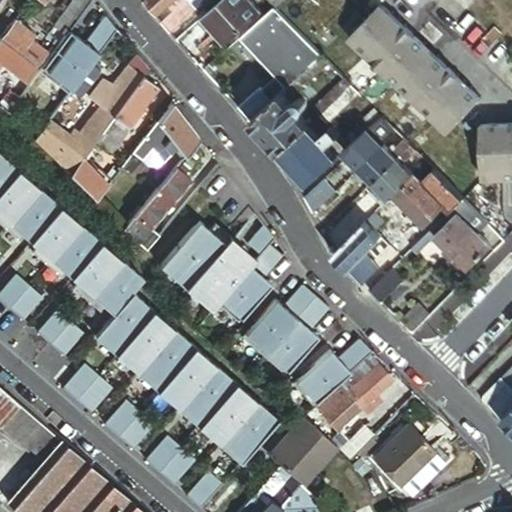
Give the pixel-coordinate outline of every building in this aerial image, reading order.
[(72,0),(55,23),(64,29),(67,32),(69,28),(90,0),(72,0)] [(148,0),(145,3),(157,17),(169,7),(176,0),(148,0)] [(187,2),(185,0),(176,0),(169,7),(175,13),(187,2)] [(185,0),(187,2),(196,11),(208,1),(206,0),(185,0)] [(225,0),(223,2),(245,28),(262,13),(249,0),(225,0)] [(285,0),(267,0),(276,9),(276,8),(285,0)] [(162,24),(171,34),(196,11),(187,2),(175,13),(162,24)] [(205,18),(221,34),(228,43),(245,28),(223,2),(205,18)] [(398,21),(382,6),(349,40),(365,56),(398,21)] [(267,84),(240,109),(252,123),(282,96),(295,84),(324,57),(276,9),(241,39),(278,78),(269,86),(267,84)] [(30,24),(18,14),(16,17),(28,26),(30,24)] [(71,92),(117,27),(102,16),(85,39),(75,32),(47,70),(45,73),(71,92)] [(28,26),(16,17),(12,22),(31,37),(34,32),(28,26)] [(221,34),(205,18),(201,22),(216,39),(221,34)] [(415,37),(398,21),(365,56),(382,72),(415,37)] [(36,64),(47,50),(31,37),(12,22),(0,36),(36,64)] [(64,29),(55,23),(49,32),(57,38),(64,29)] [(42,65),(47,70),(75,32),(69,28),(67,32),(42,65)] [(25,78),(36,64),(0,36),(0,59),(4,62),(9,66),(25,78)] [(431,52),(415,37),(382,72),(398,87),(431,52)] [(448,68),(431,52),(398,87),(415,103),(448,68)] [(142,56),(131,65),(144,75),(151,66),(142,56)] [(313,80),(330,64),(324,57),(295,84),(299,89),(311,78),(313,80)] [(104,101),(117,111),(144,75),(131,65),(106,98),(104,101)] [(464,84),(448,68),(415,103),(431,118),(464,84)] [(117,111),(115,115),(130,126),(160,86),(144,75),(117,111)] [(320,117),(353,86),(345,79),(313,109),(320,117)] [(481,99),(464,84),(431,118),(448,134),(481,99)] [(328,125),(361,94),(353,86),(320,117),(328,125)] [(93,115),(104,101),(106,98),(94,89),(82,106),(93,115)] [(9,109),(20,94),(15,90),(12,94),(7,91),(0,99),(0,100),(3,103),(9,109)] [(292,107),(282,96),(252,123),(281,154),(310,126),(300,116),(305,111),(306,110),(306,109),(306,108),(306,107),(306,106),(305,105),(305,104),(304,103),(303,102),(302,102),(301,102),(300,101),(299,101),(298,102),(292,107)] [(90,120),(103,130),(109,123),(115,115),(117,111),(104,101),(93,115),(90,120)] [(173,101),(158,119),(172,136),(179,146),(186,154),(200,137),(173,101)] [(368,130),(383,116),(376,110),(362,124),(363,126),(348,141),(353,146),(368,130)] [(115,115),(109,123),(124,134),(130,126),(115,115)] [(384,146),(399,132),(383,116),(368,130),(384,146)] [(40,134),(79,162),(83,157),(91,147),(51,119),(40,134)] [(158,119),(145,137),(158,153),(172,136),(158,119)] [(109,123),(103,130),(118,141),(124,134),(109,123)] [(511,124),(501,125),(502,173),(511,172),(511,124)] [(501,125),(483,125),(484,173),(502,173),(501,125)] [(321,138),(310,126),(281,154),(310,185),(339,158),(329,147),(340,136),(332,127),(321,138)] [(103,130),(97,138),(112,150),(118,141),(103,130)] [(368,130),(353,146),(346,153),(354,161),(358,166),(361,169),(384,146),(368,130)] [(72,173),(79,162),(40,134),(37,138),(72,173)] [(165,163),(179,146),(172,136),(158,153),(145,137),(124,163),(135,171),(144,161),(157,172),(165,163)] [(398,160),(413,146),(408,141),(398,151),(394,148),(390,152),(398,160)] [(384,146),(361,169),(375,183),(398,160),(390,152),(384,146)] [(413,175),(404,166),(418,151),(413,146),(398,160),(375,183),(391,198),(395,194),(413,175)] [(146,276),(0,147),(0,219),(21,238),(26,232),(38,243),(33,249),(63,275),(68,269),(79,279),(74,284),(104,310),(109,305),(115,311),(134,289),(146,276)] [(414,175),(428,161),(418,151),(404,166),(413,175),(414,175)] [(83,157),(79,162),(72,173),(93,195),(96,198),(108,184),(108,183),(83,157)] [(351,173),(358,166),(354,161),(347,168),(351,173)] [(422,182),(436,169),(428,161),(414,175),(422,182)] [(176,166),(171,173),(186,186),(192,179),(176,166)] [(455,209),(465,199),(436,169),(422,182),(414,175),(413,175),(395,194),(402,200),(427,226),(446,207),(452,213),(455,209)] [(171,173),(159,187),(175,200),(186,186),(171,173)] [(325,181),(305,199),(314,215),(336,193),(325,181)] [(369,189),(384,205),(391,198),(375,183),(369,189)] [(159,187),(135,215),(151,228),(175,200),(159,187)] [(391,198),(384,205),(389,209),(391,211),(402,200),(395,194),(391,198)] [(433,231),(414,250),(418,255),(436,237),(449,249),(456,256),(469,269),(492,246),(496,251),(507,241),(499,232),(497,234),(472,209),(474,207),(465,199),(455,209),(452,213),(433,231)] [(384,205),(376,214),(380,217),(389,209),(384,205)] [(433,231),(452,213),(446,207),(427,226),(433,231)] [(106,212),(147,248),(125,227),(108,209),(106,212)] [(385,223),(376,214),(368,222),(376,231),(385,223)] [(151,228),(135,215),(125,227),(147,248),(159,234),(151,228)] [(252,263),(200,219),(161,264),(213,308),(219,302),(252,263)] [(271,240),(276,234),(264,220),(247,240),(261,251),(271,240)] [(376,231),(368,222),(335,256),(351,271),(366,255),(376,244),(383,237),(376,231)] [(386,241),(383,237),(376,244),(380,248),(386,241)] [(273,281),(265,274),(284,252),(271,240),(261,251),(251,262),(252,263),(219,302),(240,320),(273,281)] [(261,251),(247,240),(242,254),(251,262),(261,251)] [(456,256),(449,249),(445,253),(452,260),(456,256)] [(366,255),(351,271),(364,285),(380,269),(366,255)] [(379,300),(382,303),(406,280),(395,268),(371,292),(379,300)] [(43,294),(17,271),(0,290),(0,296),(23,317),(43,294)] [(447,284),(455,292),(463,284),(455,276),(447,284)] [(320,334),(312,327),(330,306),(305,280),(285,303),(277,296),(244,335),(287,372),(320,334)] [(280,417),(134,289),(115,311),(104,324),(110,330),(103,338),(132,364),(140,355),(152,366),(144,374),(173,400),(181,391),(193,402),(186,411),(215,436),(222,428),(234,438),(227,447),(242,460),(280,417)] [(402,323),(412,333),(430,315),(420,306),(402,323)] [(64,353),(84,330),(58,307),(38,329),(64,353)] [(315,403),(374,350),(361,337),(341,356),(333,347),(295,381),(315,403)] [(393,379),(372,356),(317,405),(338,428),(361,407),(367,414),(382,401),(376,394),(393,379)] [(90,411),(113,385),(85,360),(62,386),(90,411)] [(511,391),(502,382),(483,402),(502,420),(511,409),(511,391)] [(0,424),(19,402),(0,385),(0,424)] [(132,447),(155,421),(127,397),(104,423),(132,447)] [(29,447),(47,426),(19,402),(0,424),(0,425),(27,449),(29,447)] [(511,409),(502,420),(511,429),(511,409)] [(302,481),(303,483),(305,480),(301,477),(313,462),(317,466),(336,443),(303,415),(270,454),(281,463),(293,473),(302,481)] [(401,482),(435,448),(409,421),(375,454),(401,482)] [(42,458),(60,438),(47,426),(29,447),(42,458)] [(355,453),(373,436),(364,426),(345,445),(355,453)] [(196,457),(168,433),(146,458),(174,483),(196,457)] [(21,511),(145,511),(60,438),(42,458),(29,473),(24,479),(7,499),(21,511)] [(413,495),(452,457),(440,444),(435,448),(401,482),(413,495)] [(350,458),(355,453),(345,445),(341,449),(350,458)] [(305,480),(317,466),(313,462),(301,477),(305,480)] [(282,485),(293,473),(281,463),(255,493),(266,503),(282,485)] [(24,479),(29,473),(24,468),(19,474),(24,479)] [(223,481),(209,469),(187,494),(201,507),(223,481)] [(292,493),(302,481),(293,473),(282,485),(292,493)] [(318,511),(323,511),(317,494),(303,483),(302,481),(292,493),(284,501),(282,511),(316,511),(318,511)] [(282,511),(284,501),(292,493),(282,485),(266,503),(258,511),(282,511)] [(258,511),(266,503),(255,493),(238,511),(258,511)]
